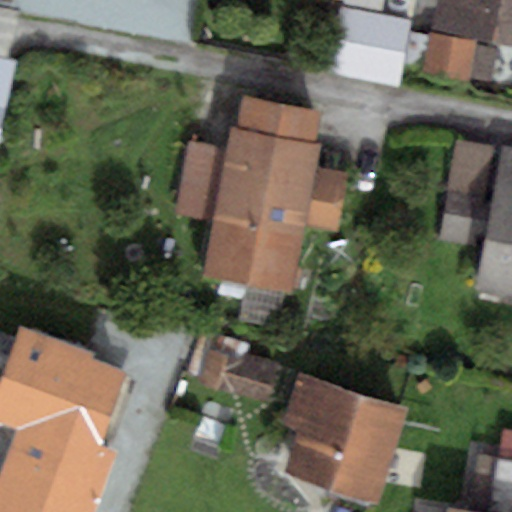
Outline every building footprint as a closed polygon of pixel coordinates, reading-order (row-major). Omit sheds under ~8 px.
[(339,0),(380,8),(382,0),(339,0)] [(511,0),(437,0),(433,27),(511,41),(511,0)] [(411,20),(340,8),(329,74),(399,86),(411,20)] [(429,33),(422,72),(467,80),(474,41),(429,33)] [(0,137),(19,57),(0,52),(0,137)] [(241,101),(237,127),(229,126),(225,149),(213,220),(203,278),(288,292),(299,227),(338,234),(347,182),(314,176),(325,115),(241,101)] [(459,141),(439,241),(473,248),(493,148),(459,141)] [(213,220),(225,149),(188,142),(174,213),(213,220)] [(511,148),(502,147),(477,289),(511,295),(511,148)] [(0,379),(0,413),(21,421),(102,451),(131,371),(90,357),(91,352),(19,327),(0,379)] [(209,349),(199,383),(266,404),(277,370),(209,349)] [(412,415),(302,376),(285,423),(298,428),(281,476),(378,510),(412,415)] [(102,451),(21,421),(0,478),(0,511),(91,511),(113,454),(102,451)] [(511,511),(511,459),(498,457),(488,511),(511,511)]
